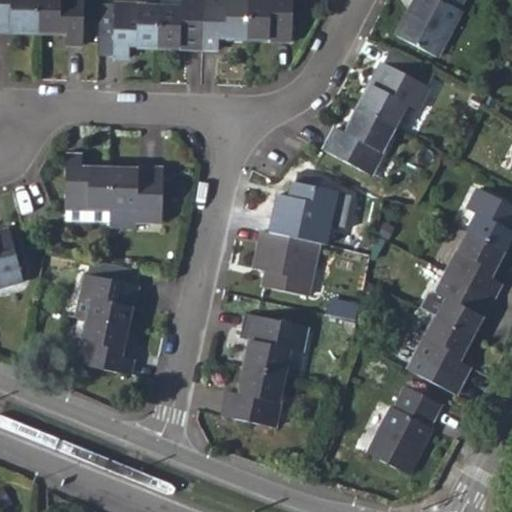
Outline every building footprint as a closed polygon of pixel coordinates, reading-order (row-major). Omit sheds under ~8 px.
[(0,0),(0,33),(65,35),(66,45),(82,46),(83,0),(0,0)] [(128,60),(130,49),(217,50),(218,40),(288,42),(290,0),(159,0),(159,7),(114,7),(113,60),(128,60)] [(411,0),(394,34),(437,57),(459,16),(458,12),(463,0),(411,0)] [(333,130),(321,152),(369,176),(406,107),(416,111),(426,94),(426,90),(433,73),(391,51),(383,65),(378,65),(343,133),(333,130)] [(66,156),(64,211),(107,213),(107,229),(133,231),(135,223),(159,225),(162,172),(108,169),(81,168),(81,156),(66,156)] [(324,244),(328,228),(336,194),(324,192),(324,180),(297,175),(295,184),(291,184),(288,200),(276,197),(268,234),(259,233),(251,269),(263,273),(262,287),(307,297),(318,243),(324,244)] [(444,298),(416,356),(463,380),(469,368),(462,363),(500,285),(493,280),(511,241),(511,209),(477,191),(466,211),(475,217),(436,294),(444,298)] [(328,228),(342,231),(351,196),(336,194),(328,228)] [(0,287),(1,288),(24,283),(7,232),(0,233),(0,287)] [(85,321),(76,363),(129,375),(133,361),(121,357),(137,289),(136,289),(139,274),(107,267),(72,259),(71,266),(86,269),(84,277),(83,277),(78,298),(90,301),(85,321)] [(425,296),(417,311),(434,319),(444,298),(436,294),(432,293),(425,296)] [(90,301),(78,298),(73,318),(85,321),(90,301)] [(226,394),(221,417),(274,429),(290,351),(301,354),(307,329),(252,318),(234,395),(226,394)] [(392,410),(368,454),(410,476),(431,435),(429,429),(439,406),(406,388),(395,408),(392,410)]
